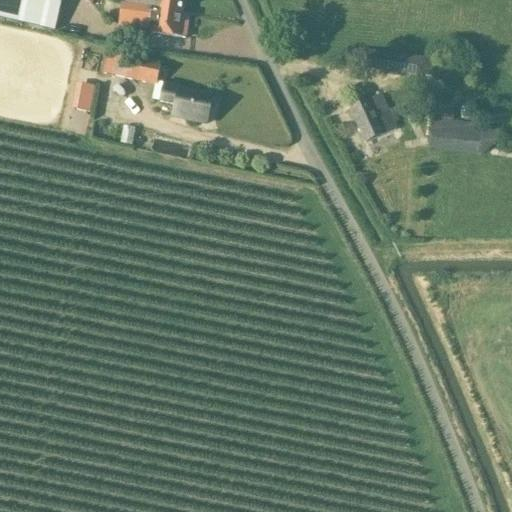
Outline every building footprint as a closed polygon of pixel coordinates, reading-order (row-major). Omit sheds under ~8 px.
[(61,6),(34,0),(0,0),(0,21),(55,34),(61,6)] [(124,0),(124,5),(155,10),(155,14),(180,17),(183,0),(124,0)] [(180,19),(180,17),(155,14),(155,10),(124,5),(120,28),(148,32),(148,33),(185,39),(188,21),(180,19)] [(348,47),(346,63),(346,65),(374,68),(376,56),(376,52),(366,51),(366,49),(348,47)] [(380,69),(423,74),(425,57),(382,52),(380,69)] [(102,74),(124,79),(129,59),(107,55),(102,74)] [(129,59),(124,79),(124,80),(156,87),(160,65),(129,59)] [(71,109),(90,113),(95,86),(76,83),(71,109)] [(174,118),(206,125),(212,97),(179,90),(180,88),(164,84),(160,103),(176,106),(174,118)] [(397,130),(382,95),(349,109),(364,144),(397,130)] [(432,122),(430,139),(485,146),(486,129),(432,122)]
